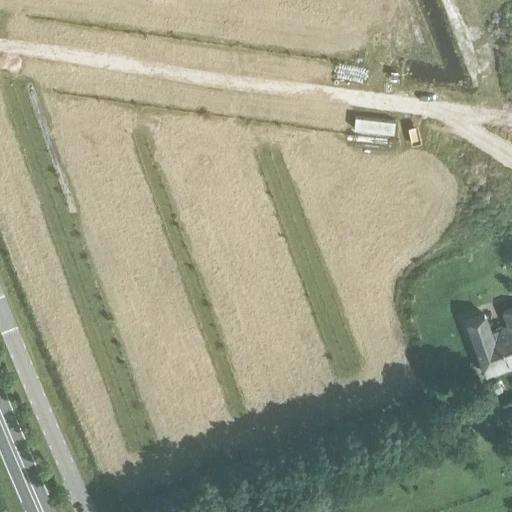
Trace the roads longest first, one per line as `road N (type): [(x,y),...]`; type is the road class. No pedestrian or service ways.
road 1 (track): [(0,50),(511,114)]
road 2 (unclassified): [(89,511),(0,305)]
